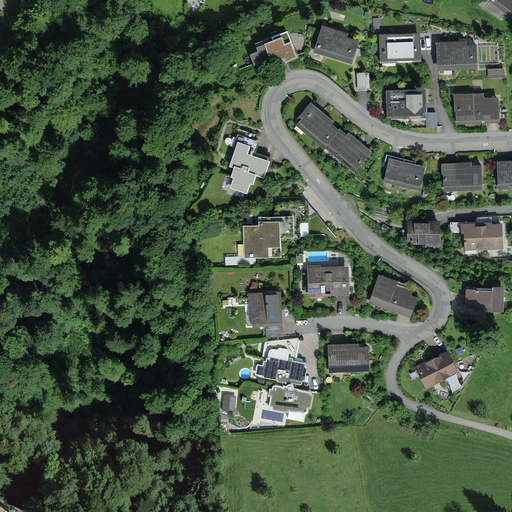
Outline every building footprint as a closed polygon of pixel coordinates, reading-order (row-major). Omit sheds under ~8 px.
[(511,0),(492,0),(492,1),(511,15),(511,0)] [(323,27),(316,51),(351,62),(358,42),(345,38),(346,34),(323,27)] [(418,36),(381,37),(382,60),(419,59),(418,36)] [(296,56),(291,42),(285,44),(282,37),(256,46),(258,51),(249,54),(253,65),(271,59),(272,62),(284,57),(285,61),(296,56)] [(465,43),(438,44),(439,68),(476,67),(475,46),(465,46),(465,43)] [(358,75),(358,89),(366,89),(366,75),(358,75)] [(425,91),(387,92),(388,116),(425,115),(425,91)] [(458,110),(458,122),(497,121),(497,99),(483,99),(482,95),(456,95),(457,110),(458,110)] [(326,146),(340,130),(333,124),(334,122),(311,103),(301,117),(303,118),(298,124),(326,146)] [(239,130),(234,145),(236,146),(229,166),(234,167),(231,176),(234,177),(230,188),(246,193),(249,184),(252,185),(256,175),(265,178),(271,159),(255,153),(259,141),(253,139),(254,135),(239,130)] [(347,135),(340,130),(326,146),(354,169),(370,152),(349,133),(347,135)] [(424,167),(390,159),(385,181),(419,188),(424,167)] [(511,187),(511,162),(499,163),(500,188),(511,187)] [(481,188),(480,166),(470,166),(470,164),(443,164),(443,175),(445,175),(445,189),(481,188)] [(279,203),(279,216),(280,237),(294,237),(294,234),(306,234),(306,202),(279,203)] [(262,225),(263,256),(280,256),(280,237),(279,216),(262,217),(262,225)] [(439,222),(408,223),(409,243),(428,243),(428,245),(439,245),(439,222)] [(466,249),(501,247),(500,225),(490,226),(490,223),(462,225),(463,232),(465,231),(466,248),(466,249)] [(246,257),(263,256),(262,225),(245,226),(246,257)] [(347,268),(309,269),(310,296),(347,294),(347,268)] [(396,283),(380,277),(371,302),(408,316),(415,299),(408,296),(410,292),(395,287),(396,283)] [(493,292),(469,290),(468,309),(502,311),(503,289),(493,289),(493,292)] [(279,294),(252,295),(254,325),(280,323),(279,294)] [(368,370),(367,348),(358,348),(358,346),(329,347),(330,371),(368,370)] [(448,352),(417,368),(427,387),(458,372),(448,352)] [(285,382),(285,384),(294,385),(295,383),(301,384),(302,379),(306,380),(308,366),(306,366),(306,362),(294,360),(294,357),(289,357),(289,358),(271,355),(270,357),(268,357),(267,361),(265,360),(264,365),(258,364),(257,373),(264,374),(264,376),(279,379),(278,381),(285,382)] [(272,395),(270,406),(273,406),(273,408),(289,411),(289,416),(297,417),(298,410),(308,412),(309,407),(312,408),(314,393),(313,393),(313,391),(300,389),(300,387),(294,386),(294,385),(285,384),(285,386),(276,384),(274,386),(273,388),(271,388),(270,395),(272,395)] [(236,396),(225,395),(224,410),(235,411),(236,396)]
